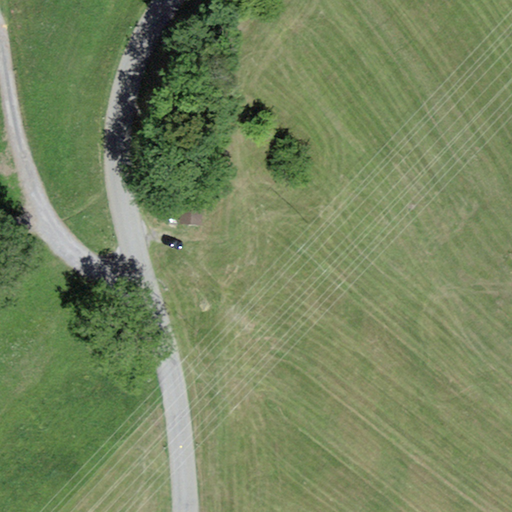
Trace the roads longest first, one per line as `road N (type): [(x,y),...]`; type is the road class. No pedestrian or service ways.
road 1 (unclassified): [(137,261),(121,268),(86,264),(56,232),(18,141),(0,35)]
road 2 (tertiary): [(137,261),(120,176),(122,118),(134,62),(169,0)]
road 3 (tertiary): [(185,511),(175,400),(137,261)]
